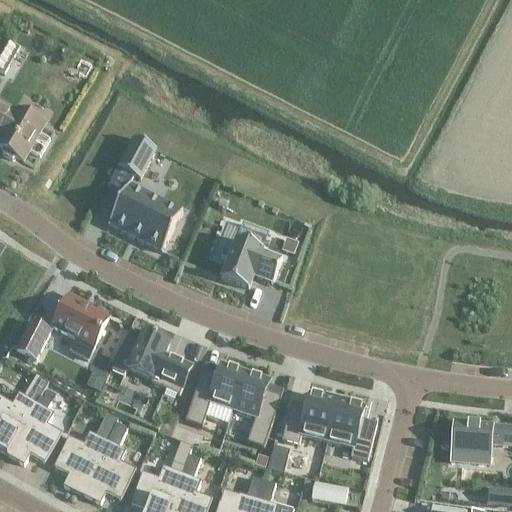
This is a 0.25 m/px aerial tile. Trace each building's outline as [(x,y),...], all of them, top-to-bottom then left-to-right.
[(16,113),(0,103),(0,138),(1,139),(0,139),(0,148),(3,150),(2,153),(2,155),(12,161),(14,160),(15,158),(22,162),(44,126),(17,110),(16,113)] [(134,139),(117,169),(139,181),(156,151),(134,139)] [(182,212),(129,185),(108,227),(161,254),(182,212)] [(235,239),(220,279),(248,290),(253,277),(273,285),(282,260),(262,253),(263,250),(235,239)] [(52,329),(93,349),(108,320),(83,307),(84,305),(68,297),(52,328),(52,329)] [(31,323),(16,351),(36,362),(50,333),(31,323)] [(192,368),(164,356),(169,345),(142,333),(126,370),(152,381),(150,384),(179,397),(192,368)] [(232,413),(246,374),(221,366),(218,377),(202,372),(185,423),(202,429),(210,405),(232,413)] [(270,382),(246,374),(232,413),(255,420),(247,444),(263,450),(281,399),(266,394),(270,382)] [(0,453),(6,456),(36,405),(18,395),(12,405),(0,398),(0,453)] [(326,444),(338,399),(326,396),(325,400),(310,396),(307,408),(291,404),(282,442),(298,447),(300,438),(326,444)] [(338,399),(326,444),(352,451),(350,459),(367,464),(377,425),(361,421),(364,409),(349,405),(350,402),(338,399)] [(54,416),(36,405),(6,456),(23,467),(30,456),(44,465),(62,435),(47,426),(54,416)] [(491,446),(511,447),(511,429),(453,425),(451,452),(474,454),(473,465),(489,466),(491,446)] [(81,497),(107,443),(88,434),(83,446),(68,438),(53,470),(68,477),(63,488),(81,497)] [(126,452),(107,443),(81,497),(100,506),(105,495),(120,502),(135,471),(120,464),(126,452)] [(167,511),(181,476),(162,468),(157,480),(142,474),(129,506),(144,511),(167,511)] [(201,483),(181,476),(167,511),(207,511),(212,501),(196,495),(201,483)] [(246,498),(238,496),(235,508),(219,503),(215,511),(254,511),(264,483),(252,479),(246,498)] [(264,483),(254,511),(292,511),(293,511),(269,505),(275,486),(264,483)] [(314,485),(311,501),(337,505),(340,490),(314,485)]
